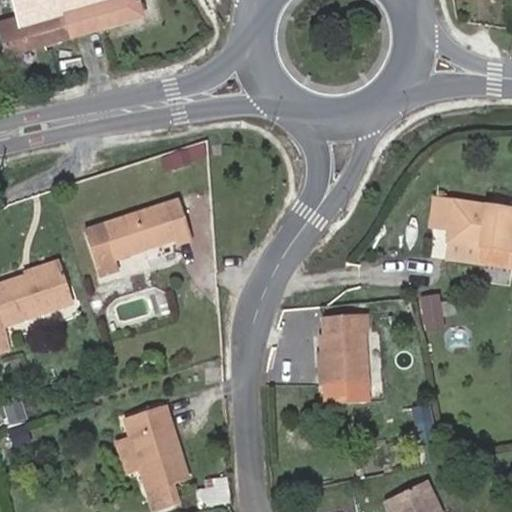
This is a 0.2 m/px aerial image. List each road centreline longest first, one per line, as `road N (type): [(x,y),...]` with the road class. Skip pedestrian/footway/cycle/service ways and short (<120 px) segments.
road 1 (residential): [(263,511),(251,344),(261,303),(343,164),(350,121)]
road 2 (tertiary): [(0,143),(277,87)]
